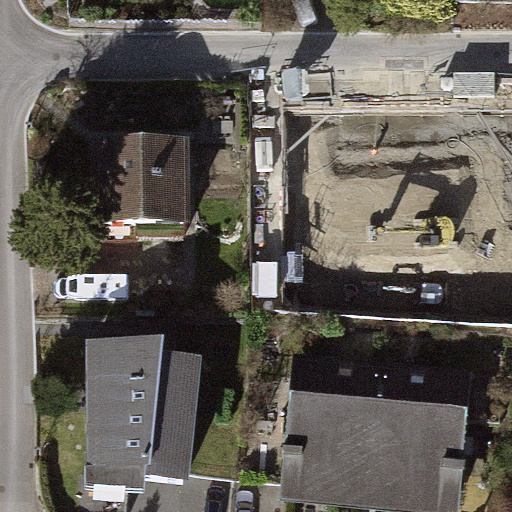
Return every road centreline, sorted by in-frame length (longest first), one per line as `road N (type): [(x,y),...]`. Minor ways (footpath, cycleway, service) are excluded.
road 1 (residential): [(0,57),(511,56)]
road 2 (residential): [(6,511),(0,171)]
